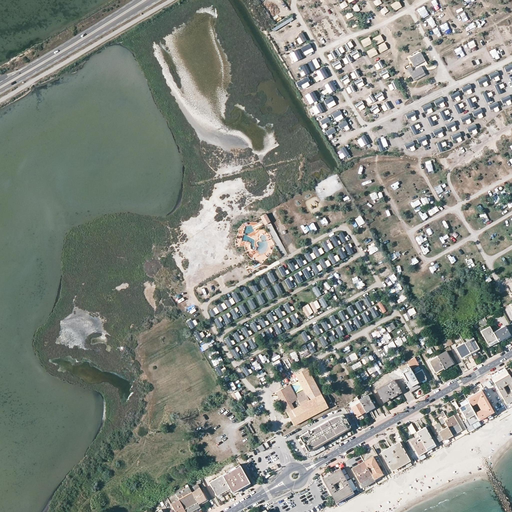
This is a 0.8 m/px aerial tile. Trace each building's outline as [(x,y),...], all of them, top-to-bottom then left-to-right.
[(431,0),(430,1),(435,10),(440,7),(436,0),(431,0)] [(452,5),(456,15),(462,12),(458,2),(452,5)] [(417,9),(422,18),(429,15),(424,5),(417,9)] [(441,11),(435,14),(438,20),(444,17),(441,11)] [(500,29),(509,26),(507,21),(498,24),(500,29)] [(440,25),(443,32),(450,29),(447,23),(440,25)] [(466,31),(476,27),(474,23),(464,26),(466,31)] [(473,40),(467,43),(470,48),(476,45),(473,40)] [(488,45),(490,50),(498,45),(496,41),(488,45)] [(456,55),(463,53),(461,47),(454,49),(456,55)] [(495,56),(496,59),(501,57),(498,48),(490,51),(493,57),(495,56)] [(421,52),(417,54),(411,57),(411,56),(409,58),(413,66),(425,60),(421,52)] [(443,56),(448,65),(454,62),(449,53),(443,56)] [(425,74),(421,67),(413,71),(410,66),(407,68),(414,80),(425,74)] [(451,73),(454,78),(460,75),(457,70),(451,73)] [(489,74),(490,79),(494,78),(495,82),(500,80),(498,71),(489,74)] [(300,90),(311,85),(306,77),(296,82),(300,90)] [(478,80),(482,88),(489,85),(485,77),(478,80)] [(358,90),(363,88),(361,82),(355,84),(358,90)] [(497,94),(503,92),(501,89),(505,88),(503,83),(494,86),(497,94)] [(470,84),(461,88),(463,92),(467,91),(468,94),(473,93),(470,84)] [(305,95),(308,102),(311,100),(313,102),(318,100),(313,91),(305,95)] [(451,94),(454,103),(461,100),(458,91),(451,94)] [(489,97),(493,95),(491,91),(483,94),(486,102),(490,100),(489,97)] [(501,97),(501,103),(506,102),(507,105),(511,104),(510,96),(501,97)] [(324,100),(328,108),(336,105),(332,97),(324,100)] [(440,104),(441,108),(446,106),(442,97),(433,101),(435,106),(440,104)] [(476,105),(473,97),(466,99),(469,108),(476,105)] [(364,106),(361,99),(355,101),(358,108),(364,106)] [(457,114),(462,112),(460,108),(464,106),(462,102),(454,105),(457,114)] [(494,109),(495,112),(500,110),(496,102),(488,105),(490,110),(494,109)] [(320,104),(312,108),(315,115),(324,111),(320,104)] [(421,106),(423,112),(427,110),(428,113),(433,112),(430,104),(421,106)] [(472,112),(474,116),(477,115),(478,119),(483,117),(480,109),(472,112)] [(336,122),(344,118),(339,110),(332,114),(336,122)] [(446,110),(439,112),(442,121),(449,118),(446,110)] [(405,114),(407,119),(410,118),(412,121),(417,119),(414,111),(405,114)] [(460,117),(462,123),(466,121),(467,124),(471,123),(468,114),(460,117)] [(435,115),(427,118),(430,125),(438,122),(435,115)] [(327,127),(326,123),(330,122),(328,117),(320,120),(323,129),(327,127)] [(337,125),(340,129),(343,127),(346,131),(350,128),(344,120),(337,125)] [(447,130),(451,129),(452,132),(456,130),(454,122),(445,124),(447,130)] [(413,135),(419,133),(417,129),(420,128),(419,123),(410,126),(413,135)] [(467,128),(471,136),(478,132),(474,124),(467,128)] [(334,127),(326,131),(328,137),(336,133),(334,127)] [(435,136),(443,131),(441,127),(433,131),(435,136)] [(453,142),(462,140),(460,133),(451,135),(453,142)] [(361,148),(369,143),(365,135),(360,138),(362,141),(358,143),(361,148)] [(416,138),(418,144),(422,142),(423,145),(428,144),(425,135),(416,138)] [(388,148),(385,140),(381,141),(380,138),(375,139),(380,151),(388,148)] [(410,148),(411,151),(416,149),(412,141),(404,145),(406,149),(410,148)] [(445,141),(436,144),(439,151),(447,148),(445,141)] [(337,152),(341,159),(349,155),(345,147),(337,152)] [(425,162),(428,172),(434,171),(431,160),(425,162)] [(382,175),(392,173),(391,167),(381,169),(382,175)] [(458,176),(463,184),(468,182),(463,173),(458,176)] [(374,184),(371,175),(366,177),(362,179),(365,187),(374,184)] [(457,179),(451,181),(453,188),(460,185),(457,179)] [(391,189),(399,184),(397,181),(389,186),(391,189)] [(467,187),(460,189),(462,195),(464,194),(465,198),(470,197),(467,187)] [(370,194),(372,201),(383,197),(381,192),(376,194),(376,192),(370,194)] [(422,204),(433,201),(432,195),(421,199),(422,204)] [(430,215),(439,212),(437,207),(428,210),(430,215)] [(380,215),(383,220),(389,217),(386,212),(380,215)] [(480,215),(485,223),(490,219),(485,212),(480,215)] [(270,222),(266,214),(260,217),(265,225),(270,222)] [(407,220),(410,227),(420,222),(416,215),(407,220)] [(454,225),(459,222),(456,215),(450,218),(454,225)] [(359,226),(365,223),(361,216),(355,219),(359,226)] [(396,223),(391,225),(396,235),(401,233),(396,223)] [(360,232),(363,237),(369,234),(366,229),(360,232)] [(343,233),(338,235),(342,244),(347,242),(343,233)] [(419,245),(425,243),(422,236),(416,239),(419,245)] [(334,249),(339,246),(334,238),(330,240),(334,249)] [(330,242),(327,244),(325,241),(321,243),(326,252),(333,248),(330,242)] [(349,244),(344,247),(349,254),(354,251),(349,244)] [(431,245),(422,247),(423,253),(433,250),(431,245)] [(384,249),(387,255),(392,252),(389,246),(384,249)] [(309,252),(308,251),(304,253),(308,262),(321,255),(316,248),(309,252)] [(336,251),(340,259),(345,257),(340,248),(336,251)] [(472,255),(474,260),(480,257),(478,252),(472,255)] [(332,253),(327,256),(333,265),(337,262),(332,253)] [(295,258),(300,267),(305,264),(301,255),(295,258)] [(472,256),(465,259),(468,266),(475,263),(472,256)] [(323,259),(319,261),(323,269),(331,265),(328,260),(324,262),(323,259)] [(293,260),(287,262),(291,271),(297,269),(293,260)] [(319,264),(316,266),(315,263),(311,265),(315,274),(322,270),(319,264)] [(284,265),(278,267),(282,277),(287,274),(284,265)] [(306,279),(312,277),(308,267),(302,270),(306,279)] [(236,279),(241,276),(238,270),(233,272),(236,279)] [(230,271),(223,275),(227,280),(233,276),(230,271)] [(271,272),(266,274),(271,283),(276,280),(271,272)] [(294,275),(298,284),(304,281),(299,272),(294,275)] [(268,285),(264,276),(259,278),(262,288),(268,285)] [(291,281),(293,280),(291,276),(284,280),(288,289),(293,286),(291,281)] [(334,282),(336,287),(343,283),(340,278),(334,282)] [(408,289),(414,285),(411,279),(405,283),(408,289)] [(249,284),(254,293),(258,290),(253,282),(249,284)] [(278,284),(273,286),(277,295),(282,292),(278,284)] [(393,295),(401,291),(398,284),(389,288),(393,295)] [(316,286),(312,289),(317,297),(321,295),(316,286)] [(240,289),(244,298),(249,296),(244,287),(240,289)] [(269,288),(265,290),(270,300),(274,297),(269,288)] [(420,294),(418,289),(409,293),(412,298),(420,294)] [(230,294),(235,303),(240,301),(235,291),(230,294)] [(316,298),(312,291),(306,294),(309,301),(316,298)] [(376,292),(372,294),(376,302),(381,300),(376,292)] [(260,294),(255,296),(261,305),(265,302),(260,294)] [(367,307),(372,305),(369,296),(364,298),(367,307)] [(324,297),(319,299),(322,308),(328,306),(324,297)] [(227,307),(235,304),(232,298),(224,302),(227,307)] [(252,299),(247,300),(251,310),(256,308),(252,299)] [(313,312),(321,309),(317,300),(310,303),(313,312)] [(355,303),(360,312),(365,309),(360,301),(355,303)] [(287,313),(293,311),(289,302),(284,305),(287,313)] [(385,304),(382,305),(381,302),(377,304),(382,313),(388,310),(385,304)] [(208,311),(211,317),(227,308),(224,303),(208,311)] [(243,303),(238,306),(242,315),(247,312),(243,303)] [(308,304),(301,307),(307,317),(313,313),(308,304)] [(351,306),(346,308),(351,317),(356,314),(351,306)] [(406,318),(417,314),(413,306),(403,311),(406,318)] [(370,309),(373,318),(378,316),(375,307),(370,309)] [(236,308),(230,310),(234,320),(240,317),(236,308)] [(279,308),(275,310),(279,318),(286,315),(284,311),(281,312),(279,308)] [(343,310),(338,312),(342,321),(347,319),(343,310)] [(266,315),(271,323),(276,321),(272,312),(266,315)] [(361,314),(365,323),(370,321),(366,312),(361,314)] [(225,324),(231,322),(228,313),(222,315),(225,324)] [(295,313),(290,316),(295,325),(300,322),(295,313)] [(335,315),(329,317),(333,326),(338,324),(335,315)] [(357,327),(362,325),(358,316),(352,319),(357,327)] [(218,329),(224,326),(219,317),(214,320),(218,329)] [(263,328),(270,325),(267,320),(265,322),(262,317),(258,320),(263,328)] [(418,317),(409,320),(411,326),(420,323),(418,317)] [(478,321),(482,327),(488,323),(485,317),(480,320),(478,321)] [(286,330),(291,327),(287,318),(281,321),(286,330)] [(191,319),(187,321),(191,329),(195,326),(191,319)] [(325,331),(330,328),(325,320),(320,322),(325,331)] [(348,332),(353,330),(349,321),(344,323),(348,332)] [(250,324),(254,333),(259,331),(254,322),(250,324)] [(385,326),(389,332),(396,328),(392,322),(385,326)] [(278,323),(273,326),(278,335),(283,332),(278,323)] [(340,338),(345,335),(340,326),(335,329),(340,338)] [(382,326),(370,333),(374,339),(386,332),(382,326)] [(480,331),(481,332),(489,346),(493,344),(498,341),(493,333),(492,331),(489,326),(480,331)] [(493,333),(498,341),(505,337),(509,335),(504,326),(493,333)] [(246,327),(241,329),(245,338),(250,335),(246,327)] [(399,327),(394,331),(397,336),(403,332),(399,327)] [(269,341),(275,338),(270,328),(264,330),(269,341)] [(205,337),(201,330),(194,334),(197,341),(205,337)] [(300,334),(305,342),(309,340),(305,331),(300,334)] [(327,333),(331,342),(336,339),(331,331),(327,333)] [(237,343),(241,340),(237,332),(233,334),(237,343)] [(261,333),(256,336),(260,344),(265,342),(261,333)] [(382,337),(385,343),(391,340),(388,334),(382,337)] [(319,338),(323,347),(328,345),(324,336),(319,338)] [(228,337),(224,339),(229,348),(235,345),(233,340),(231,341),(228,337)] [(405,337),(394,341),(397,347),(407,342),(405,337)] [(248,340),(252,349),(257,347),(253,338),(248,340)] [(475,350),(478,348),(473,338),(464,343),(470,353),(475,350)] [(246,342),(239,345),(244,354),(248,352),(246,347),(248,346),(246,342)] [(311,353),(316,351),(312,342),(307,345),(311,353)] [(287,346),(289,352),(296,349),(294,343),(287,346)] [(404,357),(410,353),(413,357),(416,354),(409,343),(399,350),(404,357)] [(470,353),(464,343),(455,348),(461,358),(470,353)] [(298,349),(303,358),(309,354),(305,345),(298,349)] [(435,351),(432,347),(426,350),(428,355),(435,351)] [(234,358),(240,356),(237,348),(231,350),(234,358)] [(446,351),(437,356),(443,367),(448,364),(452,362),(446,351)] [(355,353),(345,357),(348,364),(358,359),(355,353)] [(284,363),(290,360),(288,354),(282,357),(284,363)] [(443,367),(437,356),(428,361),(431,365),(434,372),(439,369),(443,367)] [(415,359),(414,357),(406,361),(410,369),(418,364),(415,359)] [(253,368),(258,366),(255,360),(250,362),(253,368)] [(406,361),(397,366),(406,382),(405,383),(408,387),(413,385),(417,382),(417,381),(414,377),(413,375),(410,369),(406,361)] [(219,375),(226,373),(224,364),(216,366),(219,375)] [(376,364),(368,369),(373,377),(381,372),(376,364)] [(241,368),(246,376),(251,373),(246,366),(241,368)] [(307,368),(295,374),(299,381),(302,387),(304,390),(295,395),(289,385),(275,392),(285,408),(293,425),(315,414),(328,407),(316,386),(314,382),(307,368)] [(262,370),(257,372),(261,382),(266,380),(262,370)] [(359,373),(363,380),(369,376),(365,370),(359,373)] [(425,377),(421,370),(413,375),(414,377),(417,381),(422,378),(425,377)] [(511,399),(511,380),(510,378),(506,370),(497,375),(492,378),(503,397),(506,403),(511,399)] [(376,390),(383,402),(391,397),(400,392),(393,380),(376,390)] [(225,384),(229,392),(236,388),(232,381),(225,384)] [(420,386),(417,382),(413,385),(408,387),(410,392),(420,386)] [(470,406),(476,403),(478,402),(482,409),(480,410),(474,413),(477,419),(478,421),(480,419),(479,418),(486,414),(487,415),(493,412),(486,399),(489,398),(480,384),(473,388),(463,394),(468,402),(470,406)] [(234,401),(242,397),(239,390),(231,394),(234,401)] [(372,407),(373,407),(367,396),(366,394),(362,396),(362,398),(359,400),(365,411),(370,408),(372,407)] [(349,403),(348,404),(354,413),(356,416),(359,415),(365,411),(359,400),(357,397),(356,397),(349,403)] [(477,419),(474,413),(470,406),(468,402),(463,405),(465,409),(460,411),(466,421),(468,420),(469,423),(477,419)] [(242,403),(237,406),(241,413),(245,411),(242,403)] [(445,423),(447,427),(451,435),(460,430),(453,417),(448,419),(443,411),(439,413),(442,418),(445,423)] [(299,437),(307,451),(308,450),(318,445),(324,441),(349,426),(342,415),(334,417),(299,437)] [(435,425),(439,433),(443,441),(447,438),(441,428),(438,423),(437,423),(435,425)] [(443,427),(441,428),(447,438),(452,436),(451,435),(447,427),(444,429),(443,427)] [(416,432),(425,449),(434,444),(424,428),(420,430),(416,432)] [(416,432),(412,435),(413,437),(409,440),(418,456),(426,451),(425,449),(416,432)] [(318,445),(308,450),(311,457),(324,449),(322,447),(326,445),(324,441),(318,445)] [(400,466),(409,461),(398,441),(392,444),(393,446),(390,447),(400,466)] [(385,448),(380,450),(391,471),(400,466),(390,447),(386,449),(385,448)] [(373,479),(382,474),(372,457),(369,459),(364,462),(369,471),(373,479)] [(356,466),(351,469),(359,482),(360,482),(362,485),(373,479),(369,471),(364,462),(356,466)] [(249,483),(240,465),(209,482),(216,496),(229,489),(232,487),(236,490),(249,483)] [(337,471),(323,479),(335,501),(340,498),(340,499),(348,495),(347,494),(357,489),(351,478),(347,481),(340,469),(337,471)] [(237,493),(251,485),(249,483),(236,490),(237,493)] [(198,484),(190,489),(198,504),(202,502),(206,499),(202,493),(198,484)] [(199,506),(198,504),(190,489),(189,487),(175,494),(178,500),(185,511),(191,511),(195,510),(194,508),(196,507),(199,506)] [(185,511),(178,500),(171,504),(175,511),(173,511),(185,511)]
